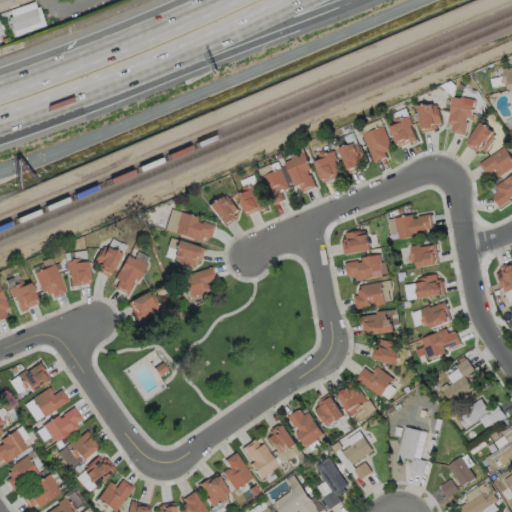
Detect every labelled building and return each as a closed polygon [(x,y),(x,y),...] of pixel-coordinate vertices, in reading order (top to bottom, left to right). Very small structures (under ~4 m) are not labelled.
[(25,0),(0,8),(0,0),(25,0)] [(44,24),(14,35),(7,17),(11,16),(9,10),(33,1),(35,7),(38,6),(44,24)] [(511,67),(511,88),(509,89),(508,83),(503,84),(503,82),(501,83),(500,78),(502,78),(502,76),(503,75),(501,68),(511,66),(511,68),(511,67)] [(459,96),(474,99),(470,118),(466,117),(465,121),(467,122),(464,135),(451,132),(452,129),(450,129),(451,124),(446,123),(448,114),(452,96),(459,98),(459,96)] [(426,103),(426,105),(432,103),(432,105),(436,104),(437,108),(438,108),(441,123),(435,124),(436,128),(434,129),(434,130),(421,132),(416,105),(426,103)] [(408,115),(411,124),(409,125),(416,140),(411,142),(411,141),(397,147),(388,126),(394,124),(392,117),(398,114),(399,118),(401,117),(401,118),(408,115)] [(493,139),(485,151),(480,148),(478,151),(476,150),(475,151),(464,144),(480,121),(488,126),(487,127),(492,131),(491,132),(494,134),(492,138),(493,139)] [(386,157),(374,162),(362,134),(382,125),(391,145),(387,146),(389,150),(384,152),(386,157)] [(357,142),(364,160),(360,162),(362,167),(350,172),(349,169),(347,170),(337,147),(347,143),(347,144),(353,142),(354,143),(357,142)] [(511,159),(511,167),(498,176),(495,171),(495,170),(494,168),(486,174),(478,163),(503,146),(511,159)] [(333,150),(337,159),(335,160),(341,175),(333,178),(322,182),(314,161),(320,159),(318,155),(319,154),(318,152),(323,151),(324,153),(327,152),(327,153),(333,150)] [(306,170),(308,175),(310,174),(315,186),(304,190),(304,191),(302,192),(298,184),(294,186),(284,162),(291,159),(290,157),(303,152),(310,169),(306,170)] [(288,188),(283,190),(282,189),(280,190),(284,199),(271,204),(260,176),(280,168),(288,188)] [(511,174),(511,195),(509,198),(509,199),(499,206),(492,196),(494,195),(493,193),(497,190),(494,186),(501,181),(502,181),(511,174)] [(255,184),(264,208),(245,215),(237,194),(244,191),(243,187),(249,185),(249,186),(255,184)] [(220,195),(222,198),(225,195),(226,197),(227,196),(237,209),(232,213),(235,216),(233,217),(234,218),(224,226),(207,204),(215,198),(215,199),(220,195)] [(195,221),(200,223),(200,221),(213,225),(209,237),(207,237),(206,239),(201,237),(199,241),(174,233),(176,226),(175,225),(179,212),(197,218),(195,221)] [(429,213),(432,228),(425,229),(425,234),(399,238),(397,231),(395,231),(393,217),(411,214),(412,218),(417,217),(416,216),(429,213)] [(359,230),(360,231),(364,230),(364,234),(366,234),(367,240),(368,240),(370,249),(343,254),(341,242),(342,241),(342,239),(345,239),(344,233),(359,230)] [(203,248),(199,260),(198,260),(197,262),(193,261),(192,266),(177,262),(177,260),(173,259),(174,255),(173,255),(175,249),(174,249),(177,240),(203,248)] [(436,243),(437,249),(436,249),(438,263),(416,267),(415,260),(411,261),(411,260),(408,260),(408,256),(410,255),(410,254),(411,253),(410,246),(419,244),(419,246),(436,243)] [(103,246),(106,248),(107,247),(112,250),(113,248),(121,253),(107,277),(97,271),(99,266),(92,262),(99,249),(101,250),(103,246)] [(146,263),(137,280),(134,278),(131,282),(133,283),(126,294),(114,287),(118,280),(114,277),(127,253),(146,263)] [(379,254),(382,267),(380,268),(382,275),(355,280),(354,275),(346,276),(344,262),(357,260),(357,262),(362,261),(361,257),(379,254)] [(79,257),(80,261),(86,261),(89,282),(78,284),(70,285),(68,269),(65,270),(64,261),(70,260),(70,259),(79,257)] [(511,289),(508,291),(507,289),(504,290),(503,287),(501,287),(495,273),(501,271),(499,267),(501,266),(501,265),(511,260),(511,289)] [(53,264),(64,291),(52,296),(51,292),(46,294),(45,290),(41,292),(33,272),(53,264)] [(208,290),(188,296),(182,275),(210,266),(215,281),(206,283),(208,290)] [(436,273),(437,279),(440,279),(441,281),(442,281),(444,293),(417,298),(416,289),(417,289),(416,282),(417,282),(416,278),(421,278),(421,276),(436,273)] [(21,281),(22,285),(28,282),(37,302),(24,308),(25,309),(19,311),(13,296),(11,297),(7,288),(13,285),(12,284),(21,281)] [(384,303),(355,309),(352,296),(357,295),(356,290),(360,289),(359,285),(380,281),(384,303)] [(8,307),(0,289),(0,319),(6,317),(2,309),(8,307)] [(146,291),(150,297),(153,295),(158,303),(157,304),(159,309),(151,314),(150,311),(136,319),(127,302),(146,291)] [(451,320),(430,328),(428,322),(424,324),(423,322),(421,323),(419,319),(422,318),(421,315),(422,315),(419,309),(428,305),(429,307),(444,302),(451,320)] [(385,310),(386,317),(387,317),(387,319),(390,319),(390,323),(392,323),(393,331),(364,335),(361,316),(376,314),(376,311),(385,310)] [(446,328),(448,332),(452,331),(453,332),(455,331),(460,343),(448,348),(447,346),(443,348),(445,352),(427,359),(422,346),(424,345),(421,338),(446,328)] [(390,343),(398,345),(397,348),(399,348),(398,354),(399,354),(397,364),(370,358),(373,347),(374,347),(375,343),(379,344),(380,339),(391,342),(390,343)] [(473,388),(452,402),(447,395),(446,395),(440,387),(446,383),(448,386),(452,383),(446,375),(457,368),(455,365),(466,358),(474,369),(464,376),(473,388)] [(38,362),(49,378),(31,391),(27,386),(24,388),(23,387),(22,388),(19,384),(20,383),(19,382),(20,381),(16,375),(24,369),(25,371),(38,362)] [(376,366),(393,379),(380,396),(356,377),(364,367),(371,373),(373,371),(372,371),(376,366)] [(350,380),(359,394),(361,393),(366,400),(360,405),(361,406),(359,407),(361,409),(351,416),(334,392),(347,384),(346,383),(350,380)] [(51,393),(52,394),(60,389),(68,400),(43,417),(30,399),(48,386),(52,392),(51,393)] [(344,416),(336,421),(335,420),(330,424),(329,422),(326,424),(324,421),(323,422),(314,409),(319,406),(317,403),(318,402),(317,400),(328,392),(344,416)] [(480,398),(488,410),(496,404),(504,416),(494,423),(492,422),(485,427),(479,418),(464,428),(459,421),(462,419),(458,413),(480,398)] [(72,407),(80,419),(74,423),(77,427),(55,442),(51,436),(49,437),(41,425),(56,415),(58,418),(63,415),(62,414),(72,407)] [(298,408),(303,415),(307,412),(322,434),(316,438),(316,440),(305,447),(295,432),(298,430),(295,426),(294,427),(287,416),(298,408)] [(296,444),(288,449),(287,448),(282,452),(281,450),(278,452),(276,449),(275,450),(266,437),(271,434),(269,431),(270,430),(269,428),(280,421),(296,444)] [(511,445),(511,458),(496,469),(492,463),(489,465),(484,457),(498,448),(493,441),(502,435),(500,431),(510,425),(511,427),(511,440),(510,442),(511,445)] [(405,426),(427,431),(419,459),(425,460),(422,472),(408,469),(411,459),(405,457),(403,462),(396,460),(405,426)] [(21,442),(25,447),(3,463),(1,459),(0,459),(0,443),(1,443),(0,441),(0,438),(14,429),(23,440),(21,442)] [(88,437),(88,438),(89,437),(95,444),(94,444),(96,447),(81,459),(77,454),(74,457),(69,451),(70,450),(65,444),(72,438),(74,440),(86,429),(91,434),(88,437)] [(372,450),(352,464),(348,458),(347,459),(342,451),(363,436),(372,450)] [(253,439),(258,446),(262,443),(277,465),(270,469),(271,471),(259,478),(249,463),(252,461),(250,457),(248,458),(241,447),(250,441),(250,440),(253,439)] [(234,452),(251,477),(233,489),(221,471),(226,467),(227,469),(229,468),(223,459),(234,452)] [(475,477),(468,482),(467,481),(460,486),(446,465),(460,456),(461,457),(466,453),(473,463),(468,467),(475,477)] [(38,473),(13,490),(5,479),(10,476),(7,472),(10,470),(8,467),(25,455),(38,473)] [(96,456),(100,460),(104,457),(114,468),(94,486),(89,481),(90,480),(85,475),(87,474),(82,469),(96,456)] [(341,501),(329,509),(322,498),(332,491),(315,466),(329,457),(347,484),(343,487),(346,490),(338,496),(341,501)] [(372,472),(365,462),(353,469),(360,479),(372,472)] [(511,472),(503,479),(511,493),(511,472)] [(225,498),(218,503),(217,502),(211,506),(206,499),(208,497),(199,484),(215,473),(228,491),(222,495),(225,498)] [(55,486),(59,492),(37,507),(35,503),(27,508),(25,505),(26,505),(20,496),(30,489),(31,490),(35,488),(33,484),(48,474),(56,485),(55,486)] [(458,490),(449,478),(439,486),(447,497),(458,490)] [(131,487),(114,511),(96,498),(108,481),(113,485),(113,486),(115,487),(120,479),(131,487)] [(315,508),(319,511),(299,511),(298,510),(294,511),(279,511),(272,502),(299,483),(316,507),(315,508)] [(207,511),(179,511),(183,508),(180,505),(184,503),(181,498),(192,491),(207,511)] [(481,491),(485,497),(492,492),(497,500),(493,503),(497,509),(492,511),(461,511),(458,507),(481,491)] [(64,497),(67,501),(68,501),(74,510),(71,511),(44,511),(57,504),(56,502),(64,497)] [(134,502),(148,505),(146,511),(125,511),(128,503),(129,503),(130,500),(134,501),(134,502)] [(172,502),(173,511),(152,511),(152,510),(158,509),(157,506),(159,506),(159,504),(172,502)]
